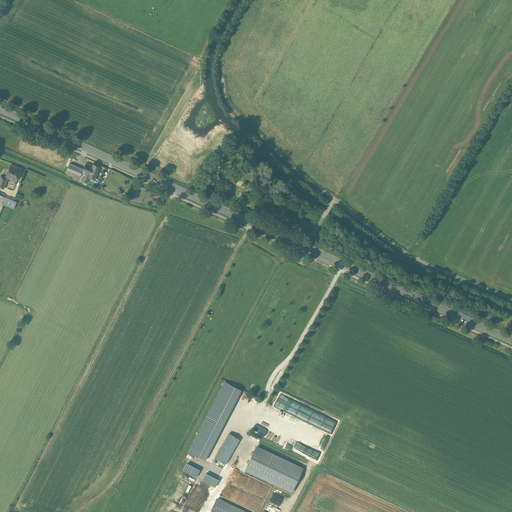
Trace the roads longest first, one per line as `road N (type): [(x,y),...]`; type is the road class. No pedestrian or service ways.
road 1 (secondary): [(0,110),(511,341)]
road 2 (track): [(301,253),(332,201),(407,258),(511,299)]
